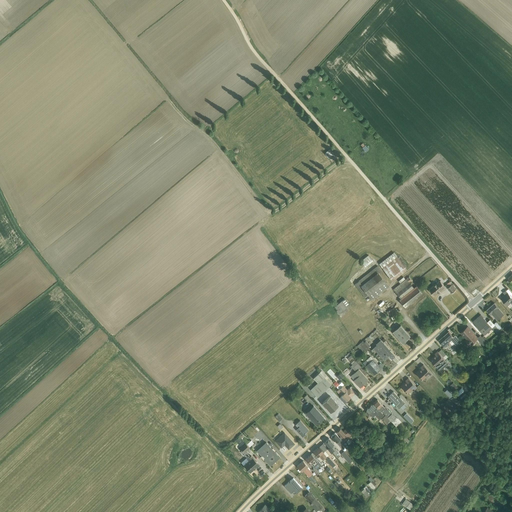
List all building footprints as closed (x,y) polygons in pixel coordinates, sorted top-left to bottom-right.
[(330,157),(335,153),(331,148),(326,152),(330,157)] [(394,252),(379,264),(392,280),(407,269),(394,252)] [(368,255),(361,260),(365,266),(373,260),(368,255)] [(377,265),(354,284),(365,297),(368,295),(372,299),(389,286),(379,272),(381,270),(377,265)] [(406,278),(393,288),(400,298),(399,299),(405,307),(422,293),(416,285),(414,287),(410,283),(413,281),(409,276),(408,277),(406,278)] [(440,280),(429,289),(434,295),(446,286),(440,280)] [(452,284),(448,287),(447,288),(451,293),(456,289),(453,285),(454,285),(453,284),(452,284)] [(511,296),(506,290),(503,292),(505,294),(501,297),(510,308),(511,306),(511,296)] [(345,298),(333,307),(339,314),(350,305),(345,298)] [(494,302),(487,309),(491,315),(492,314),(497,320),(505,313),(494,302)] [(501,331),(494,323),(490,319),(487,321),(481,314),(473,321),(485,334),(493,327),(498,333),(501,331)] [(494,323),(501,331),(503,328),(496,321),(494,323)] [(400,324),(392,332),(402,343),(408,339),(407,338),(410,335),(400,324)] [(486,341),(482,337),(480,335),(478,336),(468,325),(460,332),(466,338),(465,339),(471,345),(473,344),(472,343),(478,338),(484,345),(487,343),(486,341)] [(454,337),(449,331),(440,339),(445,346),(449,343),(451,345),(453,345),(455,343),(457,345),(462,341),(456,335),(454,337)] [(373,347),(371,350),(372,352),(375,349),(384,360),(389,355),(392,359),(395,356),(383,342),(386,340),(384,338),(381,340),(380,339),(376,343),(377,344),(373,347)] [(368,347),(364,342),(362,340),(357,345),(364,353),(369,348),(368,347)] [(439,351),(445,359),(448,356),(441,349),(439,351)] [(445,359),(439,351),(438,351),(435,353),(436,354),(431,359),(441,370),(449,363),(445,359)] [(381,368),(378,364),(370,356),(363,362),(365,365),(373,375),(381,368)] [(357,370),(350,376),(354,379),(353,380),(360,387),(368,380),(359,369),(361,367),(355,360),(355,361),(354,360),(351,362),(357,370)] [(421,367),(416,372),(422,380),(428,374),(430,375),(432,374),(423,364),(420,366),(421,367)] [(320,372),(331,384),(333,382),(321,370),(320,372)] [(331,384),(320,372),(313,378),(318,382),(310,389),(317,397),(331,384)] [(406,381),(401,385),(407,393),(414,388),(415,389),(417,387),(408,377),(405,380),(406,381)] [(341,395),(346,400),(351,396),(355,392),(350,387),(347,389),(343,385),(344,384),(341,381),(340,381),(339,382),(339,383),(339,384),(336,386),(339,389),(337,391),(341,395)] [(453,382),(450,385),(455,391),(459,388),(453,382)] [(448,389),(445,392),(450,398),(453,395),(448,389)] [(393,391),(388,396),(398,408),(400,406),(403,409),(406,406),(403,403),(404,402),(400,397),(399,397),(393,391)] [(330,395),(322,402),(330,412),(338,406),(338,405),(339,404),(330,395)] [(385,415),(390,420),(396,426),(401,421),(397,417),(396,417),(392,413),(391,413),(388,410),(389,410),(385,406),(384,407),(377,399),(373,402),(385,415)] [(367,410),(365,412),(368,416),(371,414),(372,416),(374,414),(379,419),(384,414),(376,406),(373,403),(372,403),(370,404),(370,405),(368,407),(367,408),(367,409),(366,409),(367,410)] [(306,411),(305,412),(316,425),(324,417),(313,405),(312,406),(311,405),(305,410),(306,411)] [(278,413),(275,416),(282,423),(285,421),(278,413)] [(406,413),(403,416),(410,423),(414,420),(406,413)] [(390,420),(385,415),(381,418),(386,424),(390,420)] [(300,426),(298,427),(296,429),(302,436),(306,433),(305,433),(309,430),(300,420),(297,422),(300,426)] [(341,435),(345,440),(348,444),(351,441),(348,438),(352,434),(348,429),(347,427),(343,431),(340,428),(337,431),(341,435)] [(285,432),(275,440),(281,447),(284,444),(289,449),(295,443),(285,432)] [(345,440),(341,435),(339,437),(335,432),(331,436),(339,445),(345,440)] [(246,442),(248,440),(241,433),(239,435),(246,442)] [(329,438),(324,441),(329,447),(328,448),(331,451),(332,450),(336,454),(338,452),(332,445),(334,444),(329,438)] [(266,441),(257,450),(261,455),(261,456),(263,459),(264,459),(270,465),(280,457),(266,441)] [(245,443),(240,447),(244,452),(250,447),(245,443)] [(316,449),(328,462),(332,467),(335,464),(330,458),(329,458),(327,456),(329,454),(325,450),(328,448),(323,443),(316,449)] [(328,462),(316,449),(313,451),(318,457),(317,457),(324,465),(328,462)] [(344,450),(341,453),(350,463),(352,460),(344,450)] [(311,453),(305,458),(310,464),(310,463),(313,466),(319,462),(311,453)] [(249,455),(241,462),(250,472),(256,467),(260,465),(251,455),(250,456),(249,455)] [(300,463),(311,474),(312,473),(307,466),(308,466),(303,460),(300,463)] [(311,474),(300,463),(297,465),(302,471),(303,470),(308,476),(311,474)] [(309,502),(315,497),(291,470),(287,474),(293,480),(292,481),(299,488),(298,489),(309,502)] [(299,491),(293,496),(297,500),(303,495),(299,491)] [(315,497),(309,502),(312,505),(312,506),(316,511),(317,510),(318,511),(321,511),(325,509),(315,497)] [(405,498),(402,503),(410,509),(412,506),(413,504),(405,498)]
